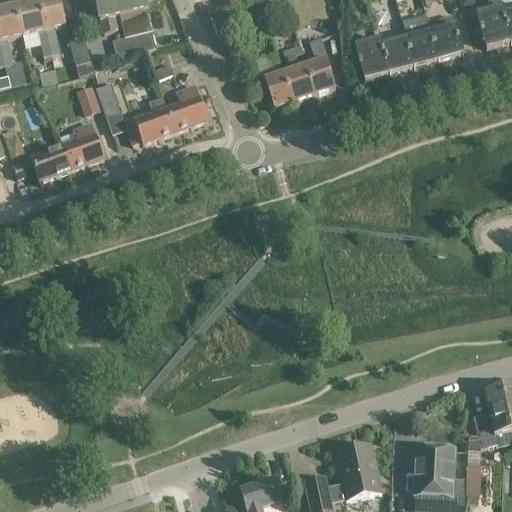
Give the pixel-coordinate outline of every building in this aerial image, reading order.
[(123,34),(125,44),(114,46),(117,63),(156,54),(152,38),(147,14),(144,0),(94,0),(100,25),(102,24),(105,39),(123,34)] [(487,53),(511,47),(504,19),(499,0),(488,0),(492,13),(478,16),(487,53)] [(66,31),(60,1),(38,5),(44,36),(46,35),(52,61),(60,59),(55,33),(66,31)] [(46,35),(44,36),(38,5),(16,10),(23,40),(38,37),(43,63),(52,61),(46,35)] [(23,40),(16,10),(0,13),(0,41),(1,45),(0,45),(0,50),(4,71),(13,69),(8,44),(23,40)] [(238,19),(226,22),(230,34),(241,30),(238,19)] [(407,44),(415,72),(439,66),(432,37),(428,19),(403,25),(407,44)] [(443,34),(432,37),(439,66),(463,60),(456,31),(455,31),(453,21),(440,25),(443,34)] [(84,42),(69,46),(75,72),(91,67),(84,42)] [(381,43),(356,50),(365,85),(390,79),(383,50),(381,43)] [(310,50),(301,53),(303,59),(306,71),(305,71),(315,101),(336,94),(326,65),(328,65),(321,44),(310,47),(310,50)] [(407,44),(383,50),(390,79),(415,72),(407,44)] [(283,56),(285,64),(303,59),(301,53),(300,50),(283,56)] [(132,62),(133,73),(143,71),(142,61),(132,62)] [(265,86),(274,114),(294,107),(285,78),(274,81),(268,61),(257,65),(264,86),(265,86)] [(174,80),(170,68),(150,76),(154,87),(174,80)] [(305,71),(285,78),(294,107),(315,100),(305,71)] [(43,92),(58,88),(56,75),(41,78),(43,92)] [(11,92),(25,89),(22,77),(9,80),(9,81),(11,92)] [(9,81),(0,83),(0,94),(11,92),(9,81)] [(110,83),(95,88),(108,124),(122,119),(110,83)] [(94,92),(78,97),(86,122),(102,117),(94,92)] [(176,138),(209,126),(196,92),(178,98),(182,109),(167,114),(176,138)] [(167,114),(163,103),(150,108),(154,119),(126,129),(134,150),(142,147),(143,150),(176,138),(167,114)] [(78,146),(64,151),(72,175),(105,163),(92,128),(74,135),(78,146)] [(0,163),(10,160),(1,135),(0,135),(0,163)] [(72,175),(64,151),(31,164),(13,171),(17,183),(36,176),(40,187),(72,175)] [(511,394),(500,397),(504,417),(510,418),(511,429),(511,394)] [(490,421),(473,424),(481,455),(511,447),(511,429),(510,418),(504,417),(500,397),(485,401),(490,421)] [(381,498),(371,450),(337,458),(343,489),(328,492),(326,482),(306,486),(311,511),(331,511),(331,508),(347,504),(347,505),(381,498)] [(453,457),(418,455),(415,501),(450,503),(453,457)] [(467,469),(465,500),(479,500),(480,469),(467,469)] [(240,497),(245,511),(284,511),(276,485),(240,497)]
